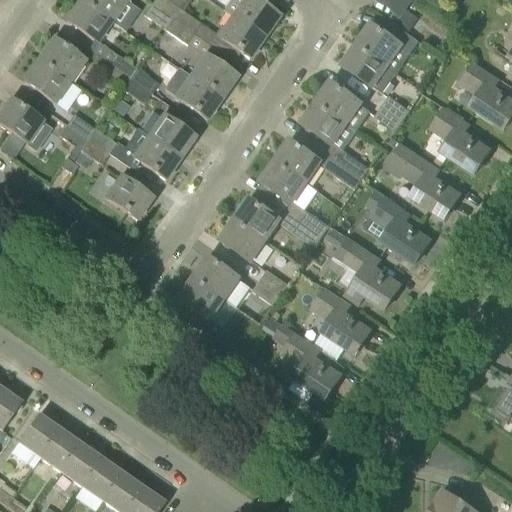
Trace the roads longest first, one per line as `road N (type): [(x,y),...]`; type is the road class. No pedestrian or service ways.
road 1 (residential): [(0,176),(122,262),(150,267),(311,44),(301,0)]
road 2 (residential): [(344,511),(511,263)]
road 3 (residential): [(240,511),(0,342)]
